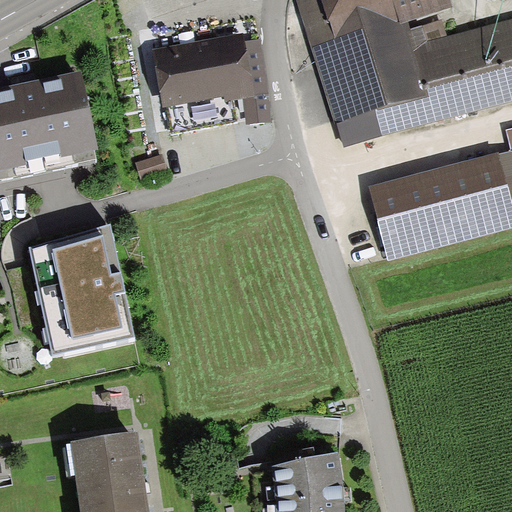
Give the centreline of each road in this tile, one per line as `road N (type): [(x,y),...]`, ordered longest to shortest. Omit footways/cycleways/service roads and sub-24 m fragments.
road 1 (residential): [(295,153),(360,344),(399,511)]
road 2 (residential): [(295,153),(33,230)]
road 3 (unknown): [(511,131),(311,199)]
road 4 (residential): [(280,0),(281,91),(295,153)]
